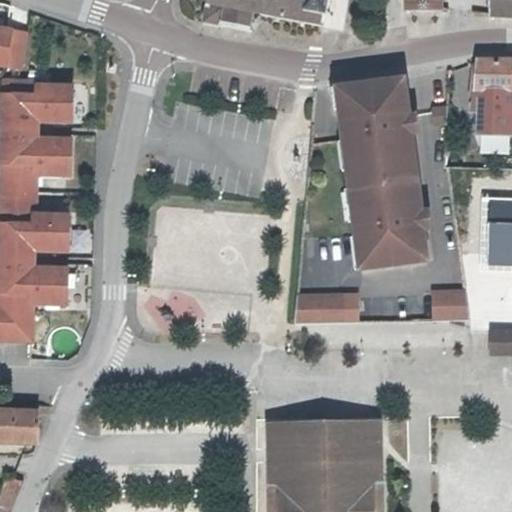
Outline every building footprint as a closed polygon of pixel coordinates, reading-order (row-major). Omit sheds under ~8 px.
[(205,0),(207,2),(203,21),(222,26),(222,24),(248,31),(252,13),(323,25),(327,0),(205,0)] [(406,0),(407,0),(406,9),(441,8),(440,0),(406,0)] [(511,0),(490,0),(492,14),(511,15),(511,0)] [(0,31),(0,65),(18,68),(23,35),(0,31)] [(511,60),(476,61),(473,114),(481,114),(480,135),(511,134),(511,60)] [(336,86),(332,87),(335,109),(340,108),(344,141),(352,141),(356,168),(347,169),(350,190),(358,189),(362,220),(354,221),(359,269),(427,261),(423,228),(421,211),(410,133),(408,115),(403,78),(401,78),(388,80),(368,83),(336,86)] [(36,84),(3,83),(0,190),(0,192),(33,193),(34,175),(68,176),(69,142),(47,141),(47,146),(35,146),(35,117),(48,118),(47,123),(69,123),(70,89),(36,88),(36,84)] [(414,115),(408,115),(410,133),(417,132),(414,115)] [(0,197),(0,337),(30,337),(31,308),(30,304),(65,305),(66,271),(44,270),(44,275),(31,275),(32,246),(44,247),(44,252),(66,252),(67,218),(33,217),(33,199),(0,197)] [(427,210),(421,211),(423,228),(429,227),(427,210)] [(465,292),(433,293),(434,321),(466,320),(469,319),(468,313),(465,292)] [(340,297),(296,298),(294,324),(340,323),(340,297)] [(511,329),(491,330),(492,350),(511,348),(511,329)] [(0,443),(39,443),(40,413),(0,411),(0,443)] [(265,511),(270,511),(269,444),(279,445),(279,436),(286,433),(296,430),(308,428),(313,427),(322,427),(333,427),(345,429),(355,431),(366,434),(367,444),(375,444),(375,511),(380,511),(379,422),(265,423),(265,511)] [(375,511),(375,444),(367,444),(366,434),(355,431),(345,429),(333,427),(322,427),(313,427),(308,428),(296,430),(286,433),(279,436),(279,445),(269,444),(270,511),(375,511)] [(0,511),(11,511),(23,483),(9,478),(0,495),(0,511)]
